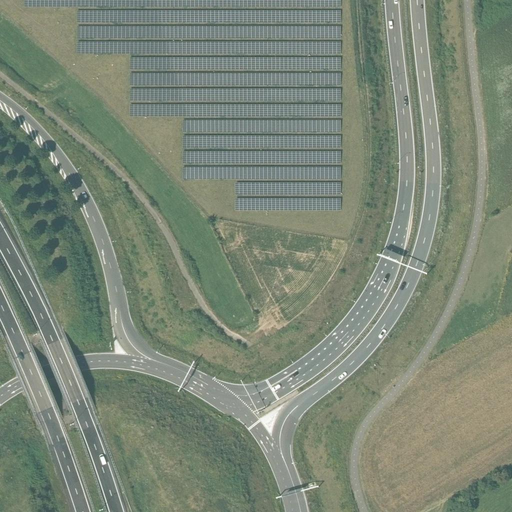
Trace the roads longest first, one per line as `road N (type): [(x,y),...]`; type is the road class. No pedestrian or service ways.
road 1 (trunk): [(281,457),(284,419),(380,331),(424,240),(433,165),(417,0)]
road 2 (trunk): [(391,0),(407,172),(399,228),(381,272),(346,327),(296,370),(253,394),(209,386)]
road 3 (track): [(247,345),(199,302),(160,227),(123,179),(0,74)]
road 4 (trunk): [(151,360),(127,340),(105,250),(74,183),(49,143),(0,97)]
road 5 (trunk): [(115,511),(54,346),(0,238)]
road 6 (trunk): [(0,307),(82,511)]
road 7 (trunk): [(151,360),(66,366),(0,396)]
